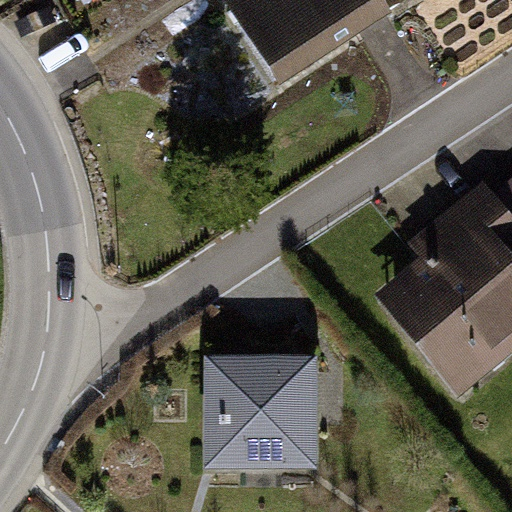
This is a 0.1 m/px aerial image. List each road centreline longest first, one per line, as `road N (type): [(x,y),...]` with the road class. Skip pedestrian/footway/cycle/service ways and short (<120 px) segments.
road 1 (residential): [(50,338),(132,324),(511,74)]
road 2 (tertiary): [(0,98),(37,178),(53,284),(50,338)]
road 3 (tertiary): [(50,338),(33,394),(0,456)]
